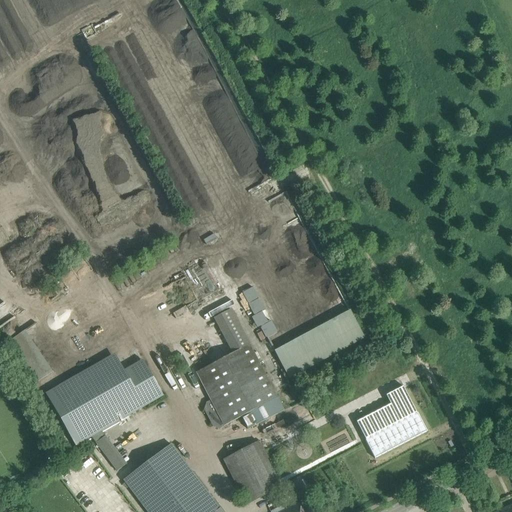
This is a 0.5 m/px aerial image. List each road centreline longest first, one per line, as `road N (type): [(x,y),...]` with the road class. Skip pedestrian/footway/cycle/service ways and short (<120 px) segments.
road 1 (track): [(210,0),(327,189),(472,454)]
road 2 (tertiary): [(392,511),(511,447)]
